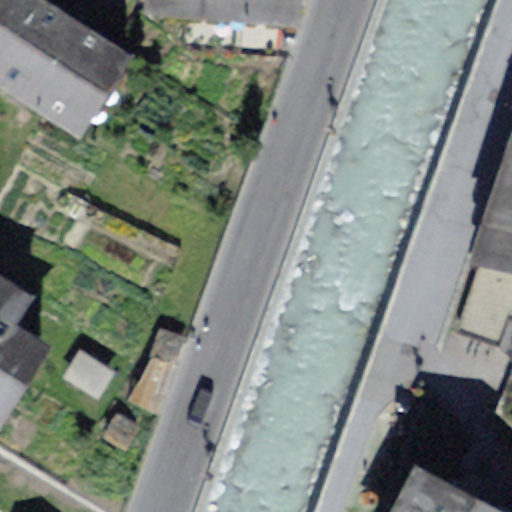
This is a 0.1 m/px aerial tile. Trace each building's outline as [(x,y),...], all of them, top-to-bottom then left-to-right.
[(34,0),(0,0),(0,90),(67,135),(119,57),(34,0)] [(127,0),(127,7),(243,17),(243,0),(127,0)] [(511,119),(501,117),(464,255),(511,267),(511,119)] [(0,292),(0,395),(48,324),(0,292)] [(182,333),(145,321),(120,400),(157,412),(182,333)] [(110,369),(68,343),(52,368),(94,395),(110,369)] [(395,511),(505,511),(417,468),(395,511)]
